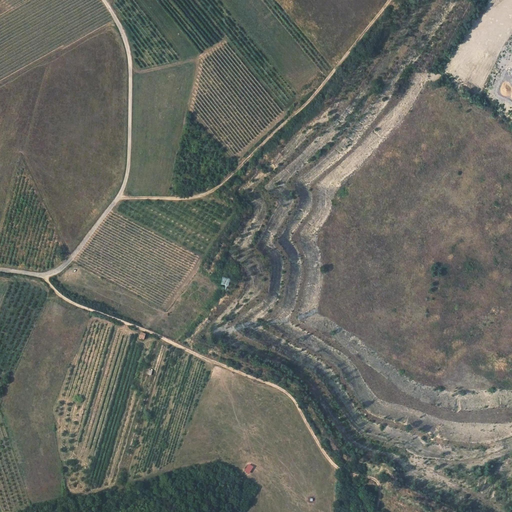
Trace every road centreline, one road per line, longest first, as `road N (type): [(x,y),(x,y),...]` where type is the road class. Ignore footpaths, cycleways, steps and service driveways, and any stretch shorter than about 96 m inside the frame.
road 1 (track): [(375,511),(376,477),(350,474),(325,458),(284,391),(75,305),(43,277)]
road 2 (track): [(117,199),(208,193),(310,98),(389,0)]
road 3 (residential): [(0,270),(56,272),(125,182),(130,67),(104,0)]
